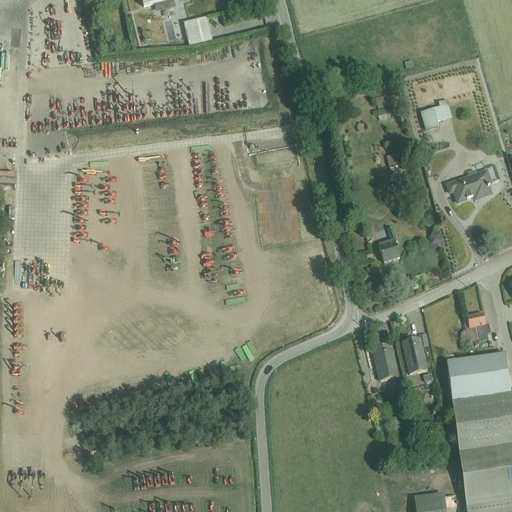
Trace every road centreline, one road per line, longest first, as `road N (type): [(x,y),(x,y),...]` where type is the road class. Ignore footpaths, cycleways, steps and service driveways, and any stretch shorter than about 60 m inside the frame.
road 1 (unclassified): [(362,323),(351,308),(276,0)]
road 2 (residential): [(362,323),(289,352),(260,385),(266,511)]
road 3 (residential): [(511,260),(362,323)]
